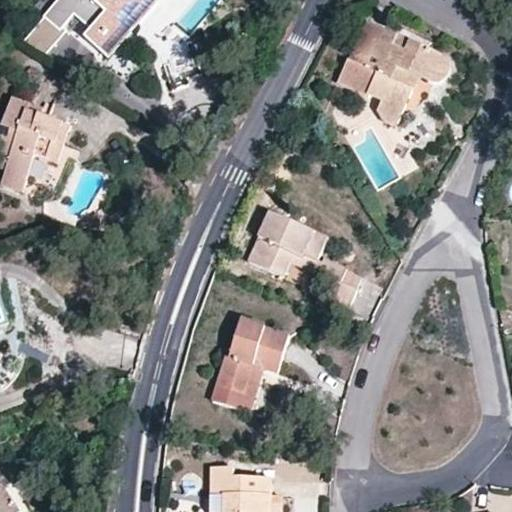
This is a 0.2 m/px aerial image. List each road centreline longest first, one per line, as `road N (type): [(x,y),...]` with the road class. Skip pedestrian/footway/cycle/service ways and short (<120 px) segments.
road 1 (tertiary): [(138,511),(147,416),(187,279),(320,0)]
road 2 (residential): [(351,489),(436,486),(465,474),(496,430),(460,199)]
road 3 (residential): [(351,489),(372,376),(460,199)]
road 4 (residential): [(460,199),(489,143),(508,75),(499,46),(478,25),(425,0)]
